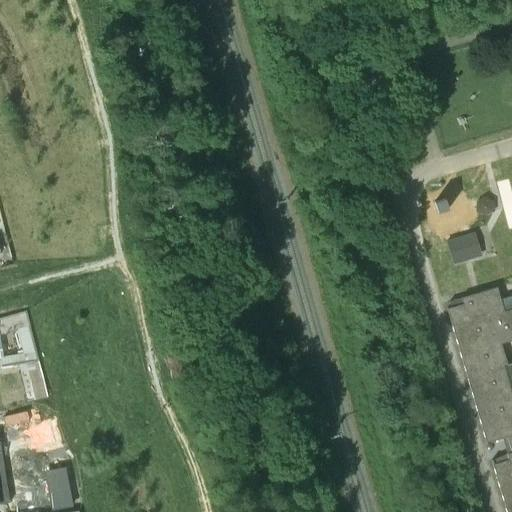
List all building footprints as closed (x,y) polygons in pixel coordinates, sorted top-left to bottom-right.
[(391,36),(353,47),(358,67),(397,56),(391,36)] [(398,58),(359,69),(365,92),(404,81),(398,58)] [(457,262),(486,256),(481,231),(451,237),(457,262)] [(511,511),(511,362),(506,364),(500,344),(511,340),(511,309),(503,312),(496,287),(460,298),(462,304),(446,309),(485,443),(501,438),(505,454),(490,461),(505,511),(511,511)] [(0,333),(29,326),(26,311),(0,318),(0,333)] [(34,400),(47,397),(40,369),(27,371),(34,400)] [(52,508),(72,504),(69,489),(49,493),(52,508)]
